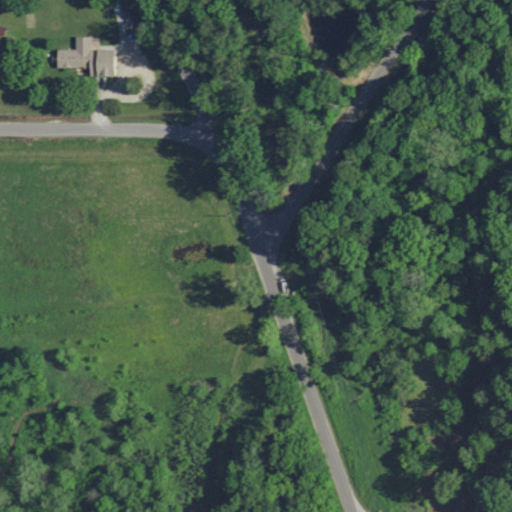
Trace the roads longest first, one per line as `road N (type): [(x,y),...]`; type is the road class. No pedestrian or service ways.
road 1 (residential): [(345,511),(218,135),(151,0)]
road 2 (residential): [(258,243),(420,0)]
road 3 (residential): [(0,131),(218,135)]
